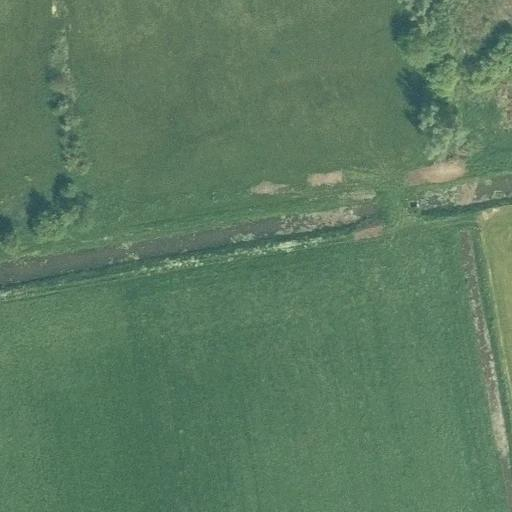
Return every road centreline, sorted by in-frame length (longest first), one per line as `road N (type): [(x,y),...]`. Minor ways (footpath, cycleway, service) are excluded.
road 1 (track): [(409,231),(387,185),(0,249)]
road 2 (track): [(511,162),(387,185)]
